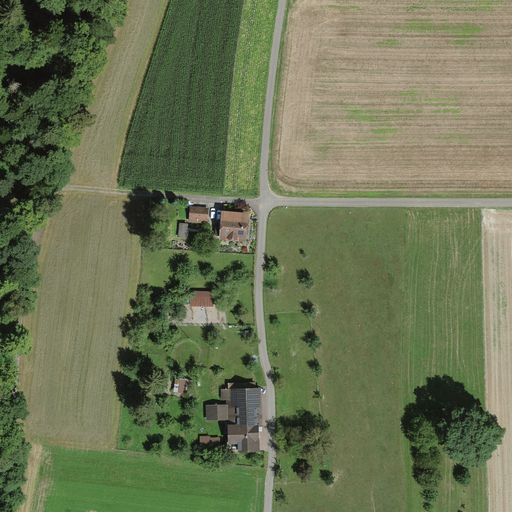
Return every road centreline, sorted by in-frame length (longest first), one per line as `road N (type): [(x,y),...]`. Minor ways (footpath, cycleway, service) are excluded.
road 1 (residential): [(266,511),(271,426),(257,306),(262,202)]
road 2 (track): [(55,188),(27,260),(11,397)]
road 3 (track): [(262,202),(55,188)]
